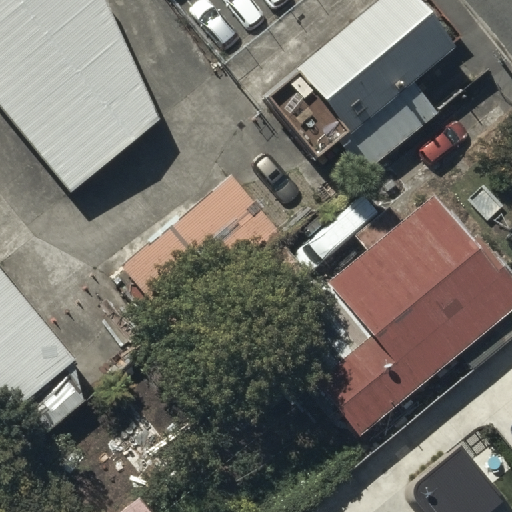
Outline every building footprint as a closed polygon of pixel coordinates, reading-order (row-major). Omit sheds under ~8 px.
[(0,0),(0,102),(67,185),(158,116),(108,0),(0,0)] [(403,0),(384,0),(290,74),(294,79),(262,104),(310,165),(335,146),(359,177),(435,117),(411,86),(447,57),(403,0)] [(281,240),(229,178),(119,269),(171,331),(281,240)] [(511,339),(511,290),(447,212),(441,216),(429,201),(398,227),(387,212),(352,241),(364,255),(266,335),(354,442),(456,358),(470,374),(511,339)] [(311,285),(279,247),(243,277),(274,315),(311,285)] [(89,363),(0,254),(0,421),(7,430),(89,363)] [(505,511),(451,448),(409,483),(407,487),(406,497),(409,506),(414,511),(505,511)] [(146,511),(138,502),(125,511),(146,511)]
